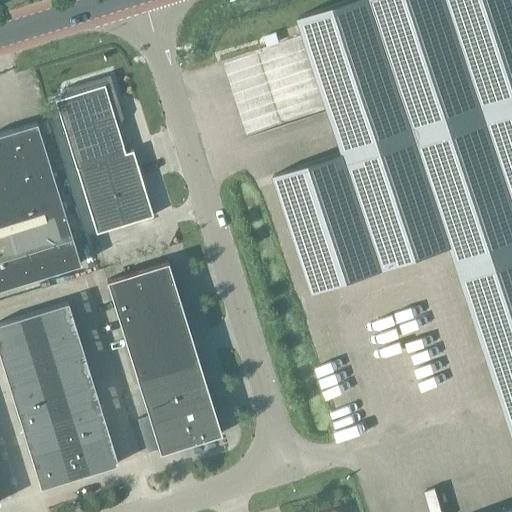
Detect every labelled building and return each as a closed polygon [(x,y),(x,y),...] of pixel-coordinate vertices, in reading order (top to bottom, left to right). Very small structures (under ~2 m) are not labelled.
[(344,152),(275,175),(314,292),(452,246),(511,428),(511,505),(490,511),(511,511),(511,0),(350,0),(299,17),(305,34),(330,111),(344,152)] [(55,100),(77,168),(97,234),(154,216),(134,150),(126,152),(118,127),(110,123),(119,105),(110,75),(65,89),(60,98),(55,100)] [(0,133),(0,288),(81,263),(37,122),(0,133)] [(107,280),(160,452),(222,434),(168,261),(107,280)] [(118,463),(85,356),(68,303),(0,324),(0,353),(42,487),(118,463)] [(148,415),(137,419),(148,452),(159,449),(148,415)]
